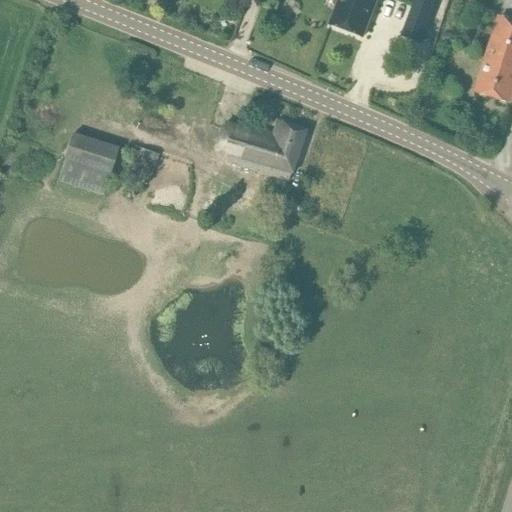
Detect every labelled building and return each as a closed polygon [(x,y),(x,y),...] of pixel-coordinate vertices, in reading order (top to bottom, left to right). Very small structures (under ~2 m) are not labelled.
[(340,0),(331,26),(363,38),(378,0),(340,0)] [(437,0),(415,0),(402,37),(420,44),(437,0)] [(489,51),(476,91),(511,102),(511,99),(511,21),(500,18),(489,51)] [(153,59),(141,95),(213,117),(225,81),(153,59)] [(246,125),(245,129),(224,123),(212,158),(288,182),(306,132),(278,123),(274,135),(246,125)] [(72,134),(57,181),(104,196),(119,149),(72,134)] [(138,146),(129,171),(148,178),(157,153),(138,146)]
